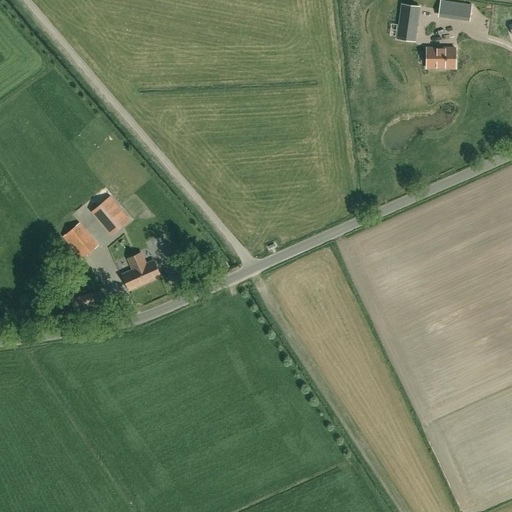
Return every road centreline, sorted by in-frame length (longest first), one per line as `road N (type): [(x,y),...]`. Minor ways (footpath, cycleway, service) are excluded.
road 1 (unclassified): [(252,269),(23,0)]
road 2 (tertiary): [(252,269),(511,154)]
road 3 (tertiary): [(0,342),(142,318),(252,269)]
